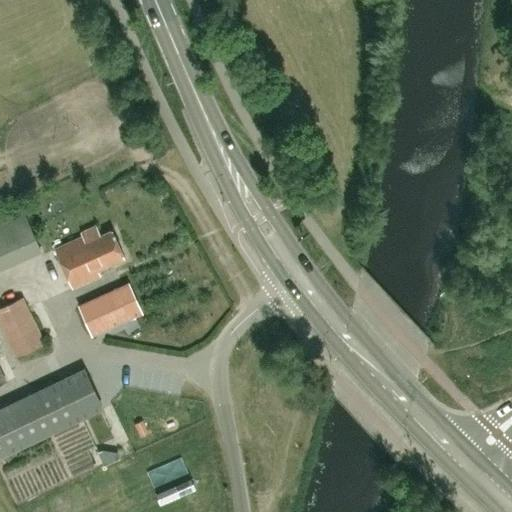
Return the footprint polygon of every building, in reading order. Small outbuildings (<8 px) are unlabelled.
[(0,224),(0,264),(39,246),(24,213),(0,224)] [(82,237),(54,249),(72,288),(100,276),(97,270),(124,258),(112,230),(100,235),(96,226),(80,233),(82,237)] [(123,286),(80,306),(92,334),(134,314),(141,311),(130,283),(123,286)] [(44,344),(22,298),(0,308),(0,324),(15,357),(44,344)] [(84,369),(0,409),(0,457),(82,418),(103,408),(84,369)]
